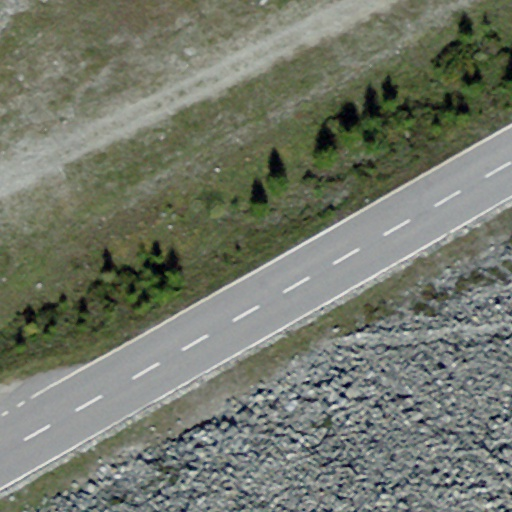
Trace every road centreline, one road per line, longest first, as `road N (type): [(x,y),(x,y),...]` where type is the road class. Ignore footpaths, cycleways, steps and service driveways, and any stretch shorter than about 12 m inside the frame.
road 1 (tertiary): [(511,159),(0,452)]
road 2 (track): [(0,181),(371,0)]
